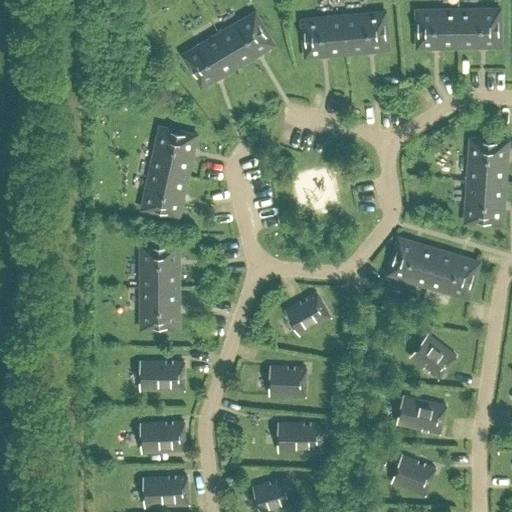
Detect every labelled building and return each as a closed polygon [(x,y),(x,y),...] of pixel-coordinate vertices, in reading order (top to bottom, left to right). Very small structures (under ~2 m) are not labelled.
[(461,8),(419,7),(418,45),(460,46),(461,8)] [(503,8),(461,8),(460,46),(502,46),(503,8)] [(257,10),(221,32),(240,65),(276,43),(257,10)] [(388,11),(346,14),(349,52),(391,49),(388,11)] [(346,14),(304,17),(307,54),(349,52),(346,14)] [(221,32),(185,53),(204,86),(240,65),(221,32)] [(381,113),(382,133),(399,132),(398,113),(381,113)] [(162,124),(153,165),(190,173),(199,132),(162,124)] [(472,137),(470,179),(508,181),(510,139),(472,137)] [(153,165),(144,206),(181,214),(190,173),(153,165)] [(297,219),(337,214),(332,175),(292,180),(297,219)] [(470,179),(468,221),(506,223),(508,181),(470,179)] [(357,190),(360,218),(378,216),(375,188),(357,190)] [(211,201),(216,229),(231,226),(226,198),(211,201)] [(440,248),(400,236),(389,272),(429,285),(440,248)] [(143,243),(144,285),(182,284),(181,242),(143,243)] [(222,246),(225,270),(243,268),(240,244),(222,246)] [(480,260),(440,248),(429,285),(469,297),(480,260)] [(144,285),(144,327),(182,326),(182,284),(144,285)] [(300,303),(285,313),(301,338),(331,319),(315,294),(306,300),(307,302),(301,306),(300,303)] [(426,367),(432,371),(430,373),(439,380),(458,357),(429,334),(411,358),(425,369),(426,367)] [(173,365),(166,365),(166,361),(140,361),(141,394),(185,393),(185,360),(173,360),(173,365)] [(271,398),(307,398),(307,368),(295,368),(295,371),(289,371),(289,368),(271,368),(271,398)] [(448,405),(404,395),(397,427),(422,433),(423,428),(430,430),(429,434),(440,437),(448,405)] [(140,422),(141,454),(185,453),(184,420),(172,421),(173,425),(166,426),(166,421),(140,422)] [(311,427),(304,427),(304,422),(278,422),(278,455),(322,454),(322,422),(310,422),(311,427)] [(421,461),(404,455),(393,483),(427,496),(438,468),(427,463),(426,466),(420,464),(421,461)] [(169,481),(168,477),(142,480),(146,511),(149,511),(191,506),(186,474),(175,476),(175,480),(169,481)] [(270,482),(253,487),(260,511),(275,511),(296,506),(287,477),(276,480),(277,483),(271,485),(270,482)] [(399,487),(396,496),(421,503),(423,494),(399,487)]
